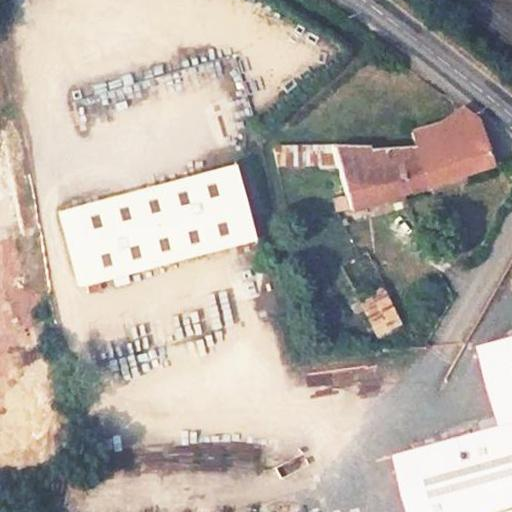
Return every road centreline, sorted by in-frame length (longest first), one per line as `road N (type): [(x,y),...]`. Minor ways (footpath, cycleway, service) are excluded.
road 1 (unknown): [(382,492),(171,428),(110,403),(82,379),(56,314),(39,216),(33,143),(40,35)]
road 2 (unknown): [(511,236),(453,334),(382,492)]
road 3 (unclassified): [(362,0),(511,117)]
